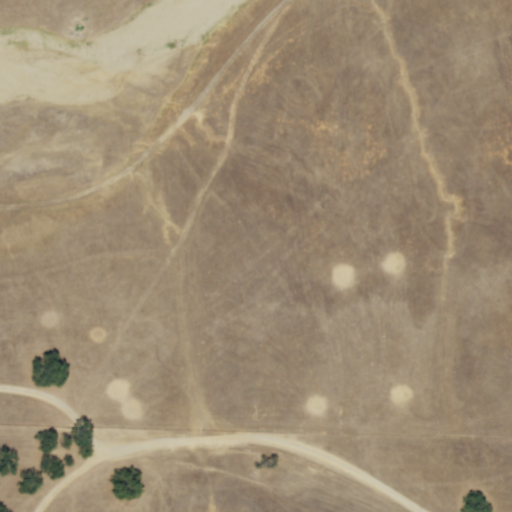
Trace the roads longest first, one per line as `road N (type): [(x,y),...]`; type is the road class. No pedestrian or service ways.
road 1 (track): [(418,511),(321,457),(273,440),(102,447)]
road 2 (track): [(102,447),(60,404),(0,387)]
